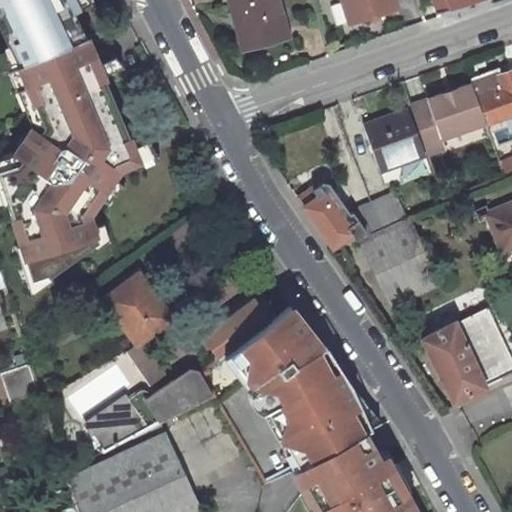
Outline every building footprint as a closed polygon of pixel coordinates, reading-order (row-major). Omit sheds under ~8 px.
[(0,0),(0,36),(14,68),(15,68),(22,65),(84,38),(72,13),(76,11),(70,0),(0,0)] [(284,34),(274,0),(229,0),(243,47),(284,34)] [(396,7),(393,0),(341,0),(348,23),(396,7)] [(431,0),(437,15),(452,10),(448,0),(431,0)] [(448,0),(452,10),(481,0),(448,0)] [(95,63),(84,38),(22,65),(15,68),(40,128),(36,134),(29,129),(24,136),(27,141),(22,147),(15,149),(11,156),(18,161),(14,168),(0,172),(0,191),(5,207),(18,246),(30,281),(45,275),(47,278),(47,277),(90,247),(97,243),(92,227),(88,216),(100,199),(112,180),(118,171),(131,165),(138,162),(132,149),(100,76),(95,63)] [(112,56),(95,63),(100,76),(120,67),(112,56)] [(40,128),(15,68),(14,68),(5,72),(29,129),(36,134),(40,128)] [(466,78),(483,127),(511,115),(511,71),(495,76),(492,69),(466,78)] [(469,87),(407,108),(422,149),(425,159),(444,153),(440,142),(483,127),(469,87)] [(422,160),(406,113),(363,128),(379,175),(422,160)] [(148,143),(132,149),(138,162),(131,165),(133,170),(158,159),(148,143)] [(18,161),(11,156),(0,159),(0,207),(0,208),(5,207),(0,191),(0,171),(14,168),(18,161)] [(106,203),(123,187),(112,180),(100,199),(106,203)] [(357,241),(404,223),(392,195),(355,211),(359,220),(360,226),(357,227),(351,217),(341,222),(325,197),(317,190),(312,194),(309,190),(295,200),(328,253),(350,241),(353,243),(357,241)] [(511,206),(488,217),(503,253),(511,248),(511,206)] [(433,292),(404,223),(357,241),(387,312),(433,292)] [(102,224),(92,227),(97,243),(90,247),(93,252),(108,241),(102,224)] [(30,281),(18,246),(13,248),(30,297),(51,282),(47,277),(47,278),(45,275),(30,281)] [(104,303),(131,342),(167,316),(139,278),(104,303)] [(249,299),(198,334),(216,357),(224,351),(265,320),(249,299)] [(249,398),(278,450),(290,452),(296,464),(364,427),(373,422),(361,405),(324,356),(320,350),(302,327),(285,305),(265,320),(224,351),(252,397),(249,398)] [(511,376),(511,360),(489,313),(424,345),(453,405),(511,376)] [(0,374),(0,383),(6,403),(35,394),(26,367),(0,374)] [(198,369),(155,391),(168,415),(211,393),(198,369)] [(136,391),(125,398),(132,408),(142,401),(136,391)] [(125,398),(82,426),(99,452),(155,422),(142,401),(132,408),(125,398)] [(404,511),(416,505),(387,451),(380,455),(364,427),(296,464),(290,467),(313,509),(310,511),(404,511)] [(72,511),(195,511),(160,433),(62,479),(72,511)]
